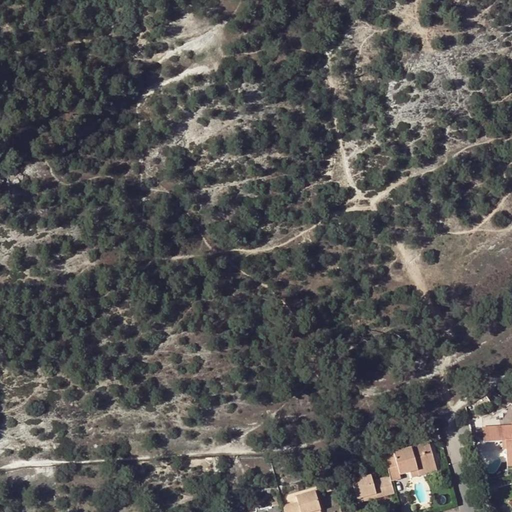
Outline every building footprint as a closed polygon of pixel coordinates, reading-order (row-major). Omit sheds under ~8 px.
[(511,425),(501,427),(502,442),(506,442),(506,449),(507,467),(511,466),(511,425)] [(393,456),(384,458),(390,477),(391,482),(400,479),(400,475),(409,473),(435,466),(428,443),(393,453),(393,456)] [(436,471),(435,466),(409,473),(411,479),(436,471)] [(370,501),(394,494),(391,482),(390,477),(372,482),(371,476),(352,481),(357,500),(365,497),(369,496),(370,501)] [(297,503),(283,507),(283,511),(313,511),(320,510),(314,492),(295,497),(297,503)]
